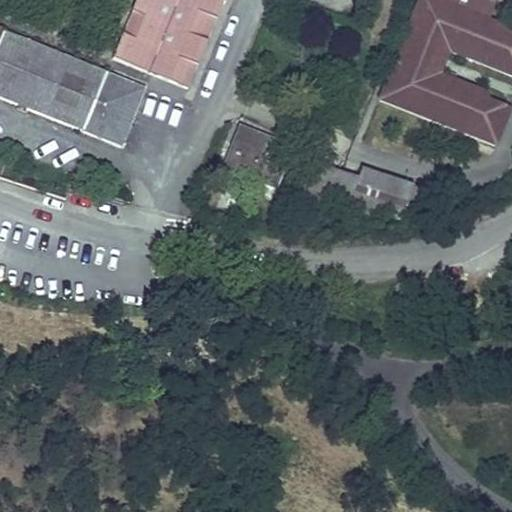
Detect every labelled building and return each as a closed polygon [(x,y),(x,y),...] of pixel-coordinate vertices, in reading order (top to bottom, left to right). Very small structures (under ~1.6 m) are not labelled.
[(187,93),(222,0),(136,0),(112,64),(187,93)] [(511,0),(422,0),(384,105),(500,148),(511,115),(490,107),(494,97),(442,78),(450,56),(511,78),(511,34),(489,26),(497,3),(488,0),(511,0)] [(0,104),(123,154),(148,93),(0,33),(0,104)] [(240,131),(223,175),(275,195),(281,178),(264,171),(274,144),(240,131)] [(311,164),(298,201),(364,225),(368,213),(402,225),(406,214),(415,189),(364,171),(360,182),(311,164)] [(440,198),(415,189),(406,214),(431,223),(440,198)] [(448,307),(425,305),(420,318),(439,325),(448,307)]
